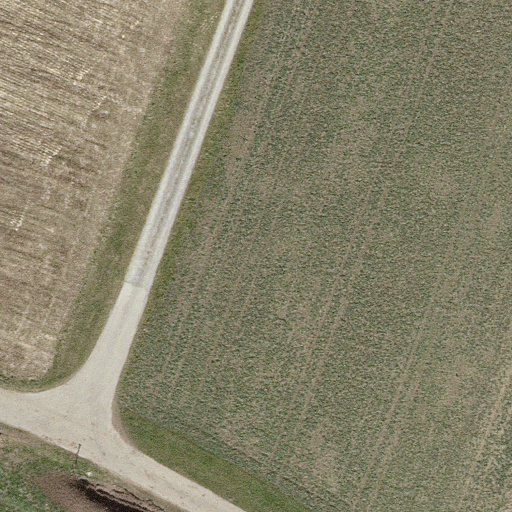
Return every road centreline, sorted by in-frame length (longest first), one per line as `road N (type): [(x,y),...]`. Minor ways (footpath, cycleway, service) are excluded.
road 1 (track): [(79,439),(242,0)]
road 2 (track): [(0,403),(221,511)]
